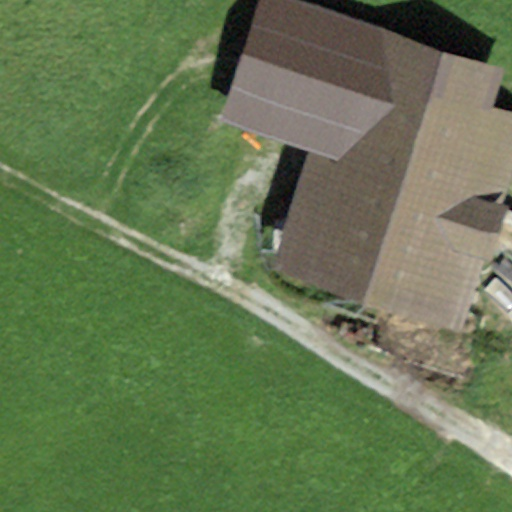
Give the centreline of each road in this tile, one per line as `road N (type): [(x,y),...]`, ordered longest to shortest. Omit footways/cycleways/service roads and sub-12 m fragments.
road 1 (track): [(262,141),(233,226),(229,267),(239,297),(511,467)]
road 2 (track): [(0,165),(239,297)]
